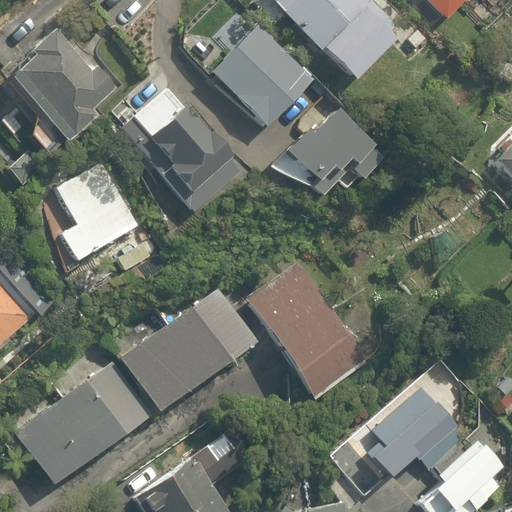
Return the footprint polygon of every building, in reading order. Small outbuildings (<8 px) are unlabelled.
[(360,0),(269,0),(348,79),(394,34),(360,0)] [(418,0),(438,20),(457,0),(418,0)] [(300,85),(251,31),(225,54),(199,25),(173,48),(252,128),(300,85)] [(18,60),(0,76),(0,78),(61,147),(94,118),(89,112),(112,91),(76,51),(74,53),(50,27),(16,58),(18,60)] [(116,131),(114,133),(140,159),(134,166),(187,218),(240,164),(160,86),(127,120),(116,131)] [(371,155),(331,107),(323,114),(314,104),(289,125),(298,137),(278,154),(303,185),(323,169),(326,173),(340,162),(349,173),(371,155)] [(511,130),(484,159),(511,186),(511,130)] [(49,186),(70,226),(53,232),(70,264),(137,227),(100,159),(49,186)] [(364,359),(294,260),(239,299),(310,398),(364,359)] [(0,338),(28,314),(0,280),(0,338)] [(10,431),(45,482),(250,344),(216,293),(10,431)] [(468,511),(496,487),(486,476),(498,465),(472,438),(464,446),(418,389),(366,432),(374,441),(360,453),(381,479),(411,454),(433,480),(410,502),(418,511),(468,511)] [(199,449),(133,492),(134,494),(146,511),(218,511),(203,488),(233,468),(222,452),(228,447),(219,433),(197,447),(199,449)] [(511,511),(511,501),(509,511),(491,511),(490,511),(489,511),(511,511)]
